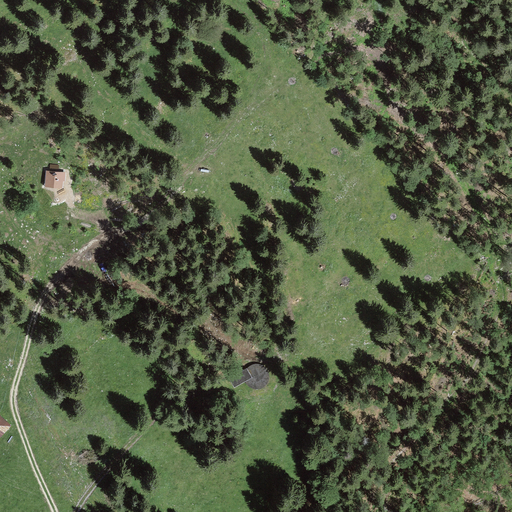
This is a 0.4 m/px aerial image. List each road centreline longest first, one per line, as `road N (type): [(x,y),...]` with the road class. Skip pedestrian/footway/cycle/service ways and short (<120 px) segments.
road 1 (track): [(54,511),(13,407),(14,386),(34,317),(72,262)]
road 2 (track): [(72,511),(166,405),(217,377)]
